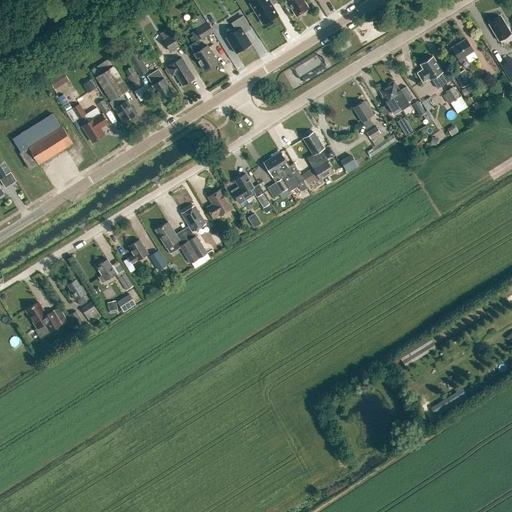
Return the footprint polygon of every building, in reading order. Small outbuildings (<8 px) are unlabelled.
[(267,0),(255,0),(250,3),(263,24),(277,15),(267,0)] [(285,0),(283,2),(287,8),(291,6),(296,15),(307,8),(303,0),(285,0)] [(235,30),(225,37),(236,54),(251,44),(244,33),(251,28),(243,15),(231,23),(235,30)] [(510,40),(507,35),(511,33),(501,16),(488,23),(498,40),(499,39),(502,45),(510,40)] [(202,37),(212,31),(207,22),(197,28),(202,37)] [(162,39),(171,33),(168,28),(159,34),(162,39)] [(170,51),(179,45),(172,33),(171,33),(162,39),(170,51)] [(460,61),(465,58),(464,56),(473,50),(465,38),(451,47),(460,61)] [(201,49),(196,41),(189,45),(194,53),(204,70),(218,62),(207,45),(201,49)] [(140,75),(148,70),(136,49),(127,54),(140,75)] [(324,67),(318,55),(295,67),(302,79),(324,67)] [(446,68),(442,71),(432,56),(420,64),(423,69),(417,72),(423,81),(429,77),(430,79),(431,78),(437,88),(452,78),(446,68)] [(111,101),(121,95),(128,90),(108,58),(91,70),(110,101),(111,101)] [(194,78),(181,58),(170,65),(170,66),(167,68),(172,76),(175,74),(182,86),(194,78)] [(132,66),(125,70),(136,88),(142,84),(135,71),(136,71),(132,66)] [(161,99),(172,92),(164,78),(158,69),(147,76),(153,85),(152,85),(156,93),(157,92),(161,99)] [(462,87),(471,81),(464,69),(455,75),(462,87)] [(62,72),(48,81),(54,90),(67,81),(62,72)] [(95,88),(90,80),(82,86),(87,93),(95,88)] [(386,85),(399,106),(401,109),(409,105),(407,101),(413,98),(406,86),(400,90),(399,90),(393,81),(386,85)] [(401,109),(386,85),(379,89),(382,95),(382,96),(393,114),(401,109)] [(140,100),(149,97),(145,86),(136,88),(140,100)] [(459,96),(453,86),(445,91),(452,101),(450,102),(457,112),(467,106),(460,95),(459,96)] [(111,101),(110,101),(108,102),(112,109),(115,108),(124,121),(135,114),(126,100),(123,95),(122,96),(121,95),(111,101)] [(108,109),(103,99),(97,102),(103,112),(108,109)] [(373,124),(368,117),(373,114),(364,100),(353,107),(362,121),(366,128),(373,124)] [(420,116),(425,112),(418,100),(412,104),(420,116)] [(78,119),(78,118),(83,115),(86,113),(79,103),(71,108),(78,119)] [(389,112),(384,105),(379,109),(383,116),(389,112)] [(83,115),(78,118),(83,125),(82,125),(92,142),(104,134),(100,127),(107,122),(101,113),(100,114),(96,107),(86,113),(83,115)] [(72,122),(78,119),(71,108),(66,111),(72,122)] [(61,127),(54,114),(13,139),(21,152),(20,153),(31,170),(73,143),(62,126),(61,127)] [(400,119),(398,121),(406,135),(413,131),(404,117),(400,119)] [(370,139),(380,132),(376,126),(366,132),(370,139)] [(320,179),(333,171),(320,150),(324,148),(314,131),(303,138),(312,154),(306,157),(320,179)] [(370,139),(375,146),(385,140),(380,132),(370,139)] [(288,188),(287,188),(289,191),(298,185),(297,183),(302,179),(296,168),(292,171),(289,166),(280,151),(272,157),(285,178),(283,179),(288,188)] [(346,163),(357,158),(355,154),(344,159),(346,163)] [(287,188),(288,188),(283,179),(285,178),(272,157),(263,162),(276,182),(267,187),(273,197),(287,188)] [(349,171),(361,166),(358,159),(346,163),(349,171)] [(0,177),(5,174),(10,171),(3,160),(0,161),(0,177)] [(307,182),(317,176),(312,168),(302,174),(307,182)] [(238,201),(246,196),(244,193),(254,187),(245,173),(235,180),(239,187),(233,192),(238,201)] [(225,196),(220,189),(208,196),(212,203),(207,207),(213,217),(219,214),(219,215),(232,207),(228,201),(229,200),(226,195),(225,196)] [(263,207),(269,203),(262,192),(256,196),(263,207)] [(192,231),(205,223),(194,205),(181,213),(192,231)] [(254,227),(261,223),(255,212),(247,217),(254,227)] [(166,247),(179,239),(168,221),(155,229),(166,247)] [(188,241),(198,258),(199,258),(207,253),(196,236),(188,241)] [(137,260),(148,253),(139,239),(128,245),(133,254),(128,257),(128,258),(131,263),(137,259),(137,260)] [(191,262),(198,258),(188,241),(180,246),(190,263),(191,262)] [(207,253),(199,258),(202,264),(210,259),(207,253)] [(131,263),(128,258),(124,261),(130,272),(135,269),(131,263)] [(195,268),(202,264),(199,258),(191,262),(195,268)] [(102,282),(116,273),(107,259),(96,266),(102,275),(98,277),(102,282)] [(164,261),(156,266),(159,271),(167,266),(164,261)] [(126,290),(133,285),(125,272),(118,277),(126,290)] [(79,286),(75,279),(67,284),(73,292),(71,293),(75,300),(76,299),(80,305),(87,301),(83,295),(86,293),(81,285),(79,286)] [(123,310),(135,303),(132,298),(120,305),(123,310)] [(38,301),(25,309),(37,328),(35,329),(40,336),(49,331),(61,323),(53,310),(46,314),(38,301)] [(85,315),(96,308),(91,301),(81,308),(85,315)] [(117,309),(116,302),(107,304),(109,311),(117,309)] [(96,308),(85,315),(90,323),(101,316),(96,308)] [(76,326),(84,322),(76,310),(69,315),(76,326)] [(399,355),(405,366),(436,347),(429,336),(399,355)] [(431,408),(438,419),(468,400),(461,389),(431,408)]
